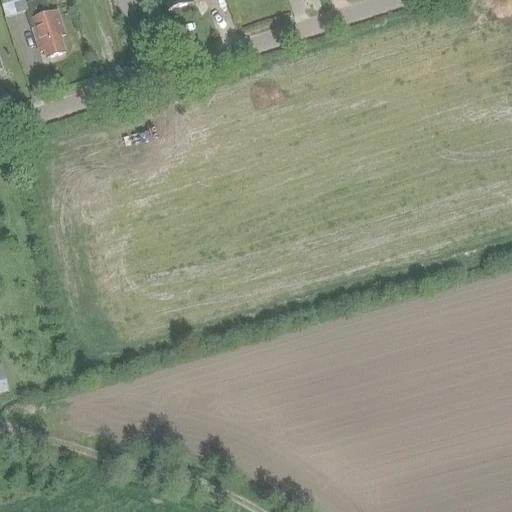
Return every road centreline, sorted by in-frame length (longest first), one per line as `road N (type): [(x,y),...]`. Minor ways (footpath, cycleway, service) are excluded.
road 1 (unclassified): [(389,0),(0,124)]
road 2 (track): [(260,511),(203,486),(0,426)]
